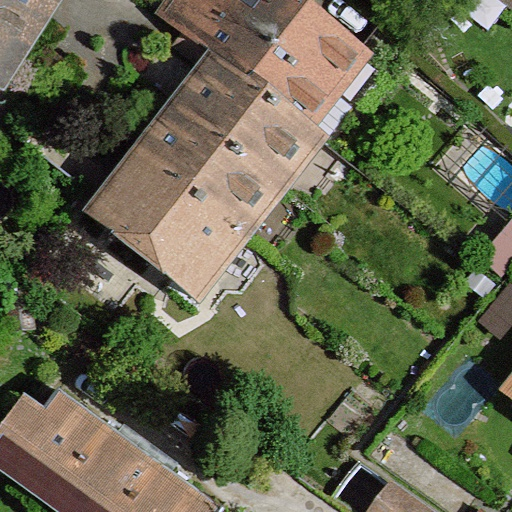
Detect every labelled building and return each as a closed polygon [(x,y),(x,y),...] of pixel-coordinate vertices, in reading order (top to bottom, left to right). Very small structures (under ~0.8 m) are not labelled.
[(54,0),(0,0),(0,68),(8,73),(54,0)] [(317,137),(373,59),(289,0),(168,0),(155,19),(210,59),(317,137)] [(210,59),(84,221),(195,312),(329,146),(317,137),(210,59)] [(509,267),(511,264),(511,226),(490,251),(509,267)] [(511,371),(498,389),(511,400),(511,371)] [(30,397),(0,439),(0,473),(54,511),(228,511),(229,511),(65,394),(52,413),(30,397)] [(429,511),(394,487),(375,511),(429,511)]
